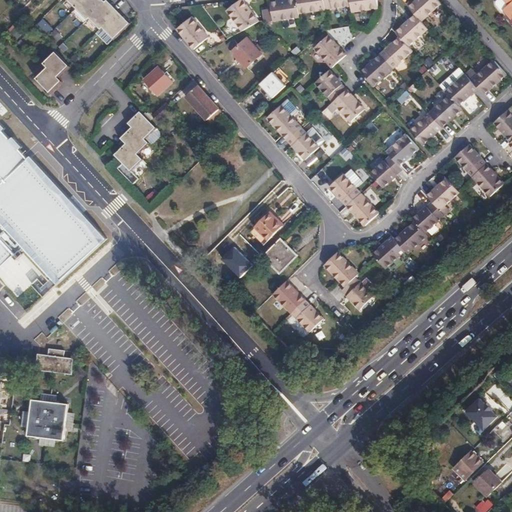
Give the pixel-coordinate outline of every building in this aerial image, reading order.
[(67,0),(76,9),(85,0),(67,0)] [(85,0),(76,9),(87,20),(106,2),(104,0),(85,0)] [(260,22),(243,0),(240,0),(227,11),(242,31),(260,22)] [(297,0),(282,0),(271,2),(272,8),(274,21),(300,17),(299,14),(297,0)] [(326,10),(324,0),(297,0),(299,14),(326,10)] [(351,0),(324,0),(326,10),(352,6),(351,0)] [(379,8),(377,0),(351,0),(352,6),(353,12),(379,8)] [(438,0),(416,0),(409,7),(416,14),(422,21),(442,3),(438,0)] [(510,6),(505,0),(503,0),(499,4),(504,10),(510,6)] [(89,19),(100,30),(102,28),(119,11),(111,3),(110,4),(107,1),(106,2),(87,20),(89,19)] [(274,21),(272,8),(263,9),(265,21),(274,21)] [(119,11),(102,28),(114,39),(128,25),(126,23),(128,21),(119,11)] [(416,14),(396,32),(400,37),(408,46),(428,28),(422,21),(416,14)] [(177,29),(194,49),(209,37),(192,17),(177,29)] [(347,55),(342,49),(329,35),(315,48),(333,68),(347,55)] [(400,37),(381,54),(394,69),(413,51),(408,46),(400,37)] [(265,57),(251,42),(242,49),(237,43),(231,48),(236,54),(235,55),(249,71),(265,57)] [(460,53),(457,49),(451,54),(454,58),(460,53)] [(56,52),(45,63),(58,77),(63,72),(61,70),(62,69),(63,70),(65,68),(66,69),(70,66),(56,52)] [(381,54),(361,72),(368,80),(374,86),(394,69),(381,54)] [(507,74),(494,60),(477,75),(471,68),(465,73),(466,74),(479,88),(484,95),(507,74)] [(59,84),(62,81),(59,78),(58,77),(45,63),(44,64),(47,68),(37,79),(51,92),(55,87),(54,86),(56,84),(56,85),(58,83),(59,84)] [(174,82),(160,67),(148,78),(161,94),(174,82)] [(330,70),(315,83),(333,103),(348,89),(347,88),(330,70)] [(286,86),(274,72),(260,85),(272,99),(286,86)] [(449,95),(459,106),(479,88),(466,74),(446,91),(449,95)] [(219,109),(198,86),(186,96),(207,120),(219,109)] [(348,89),(333,103),(327,108),(332,112),(337,108),(351,122),(365,109),(352,94),(348,89)] [(430,113),(443,127),(463,110),(459,106),(449,95),(430,113)] [(153,116),(157,122),(172,109),(167,103),(153,116)] [(288,140),(302,127),(281,105),(267,118),(288,140)] [(511,113),(509,110),(495,123),(511,142),(511,113)] [(145,137),(156,127),(141,112),(138,116),(138,117),(137,118),(136,120),(134,119),(130,123),(134,127),(148,142),(149,142),(145,137)] [(410,130),(423,145),(443,127),(430,113),(410,130)] [(0,248),(5,243),(1,238),(9,231),(0,221),(0,186),(29,159),(0,127),(0,248)] [(137,153),(148,142),(134,127),(130,131),(131,132),(129,133),(130,134),(128,135),(127,134),(122,138),(128,144),(137,153)] [(305,130),(302,127),(288,140),(305,160),(319,146),(305,130)] [(387,152),(390,155),(400,166),(419,148),(406,134),(387,152)] [(142,159),(137,153),(128,144),(124,147),(125,149),(123,150),(124,151),(122,152),(121,150),(116,155),(119,158),(131,170),(142,159)] [(455,157),(473,177),(488,164),(470,145),(455,157)] [(238,159),(238,157),(238,155),(237,153),(234,150),(232,149),(229,149),(227,151),(225,153),(224,156),(224,159),(225,161),(227,163),(229,164),(231,164),(233,164),(235,162),(238,159)] [(390,155),(370,173),(377,180),(383,187),(403,170),(400,166),(390,155)] [(32,156),(29,159),(0,186),(0,221),(9,231),(59,285),(108,239),(32,156)] [(488,164),(473,177),(491,196),(505,184),(492,168),(488,164)] [(331,187),(348,206),(362,193),(344,174),(331,187)] [(460,192),(458,190),(447,177),(427,195),(432,201),(440,210),(460,192)] [(362,193),(348,206),(365,226),(380,213),(362,193)] [(445,215),(440,210),(432,201),(412,219),(415,222),(425,233),(445,215)] [(270,211),(254,227),(267,241),(283,225),(270,211)] [(427,236),(425,233),(415,222),(395,239),(406,251),(408,253),(427,236)] [(395,239),(393,236),(373,254),(386,268),(406,251),(395,239)] [(299,255),(282,238),(263,257),(280,274),(299,255)] [(234,247),(221,259),(239,278),(252,265),(234,247)] [(359,274),(338,252),(324,265),(346,287),(356,277),(359,274)] [(356,277),(346,287),(342,290),(361,309),(374,296),(356,277)] [(288,281),(274,294),(292,313),(293,313),(306,300),(288,281)] [(324,318),(306,300),(293,313),(310,331),(324,318)] [(46,326),(55,319),(60,313),(58,310),(43,323),(46,326)] [(48,355),(38,354),(36,370),(72,375),(74,359),(64,357),(65,351),(49,349),(48,355)] [(68,404),(32,400),(28,436),(64,440),(68,404)] [(482,463),(472,453),(456,468),(466,479),(482,463)] [(502,481),(490,470),(477,483),(489,495),(502,481)]
